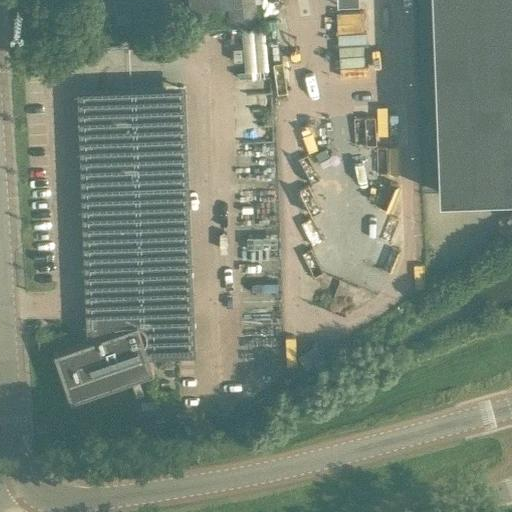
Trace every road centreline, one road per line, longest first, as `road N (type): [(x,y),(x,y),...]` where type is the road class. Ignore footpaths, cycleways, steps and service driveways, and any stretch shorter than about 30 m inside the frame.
road 1 (tertiary): [(511,409),(326,459),(83,506),(52,504),(24,487)]
road 2 (tertiary): [(24,487),(12,434),(0,223)]
